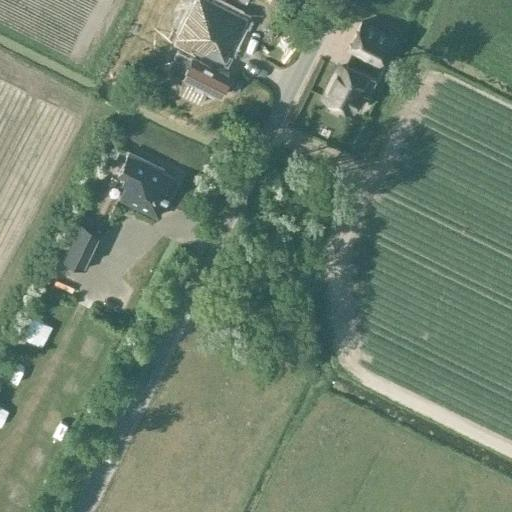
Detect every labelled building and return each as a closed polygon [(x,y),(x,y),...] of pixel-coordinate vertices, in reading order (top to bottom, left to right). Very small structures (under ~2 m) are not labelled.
[(231,48),(234,48),(248,17),(215,0),(178,0),(170,17),(181,22),(174,37),(222,63),(231,48)] [(391,37),(362,22),(349,47),(378,62),(391,37)] [(168,69),(168,70),(184,78),(178,90),(201,102),(207,89),(218,95),(228,75),(191,56),(177,50),(168,69)] [(338,66),(323,95),(350,109),(359,90),(367,94),(375,79),(346,64),(344,69),(338,66)] [(152,161),(129,150),(117,173),(125,177),(121,183),(124,184),(118,196),(157,215),(176,177),(150,165),(152,161)] [(85,268),(102,232),(77,220),(60,256),(85,268)]
